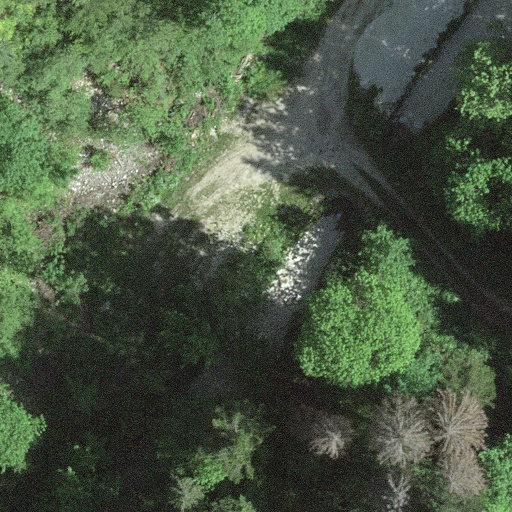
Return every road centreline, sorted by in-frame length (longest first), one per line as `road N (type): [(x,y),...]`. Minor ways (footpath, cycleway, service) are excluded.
road 1 (track): [(308,121),(455,249),(511,282)]
road 2 (track): [(308,121),(362,0)]
